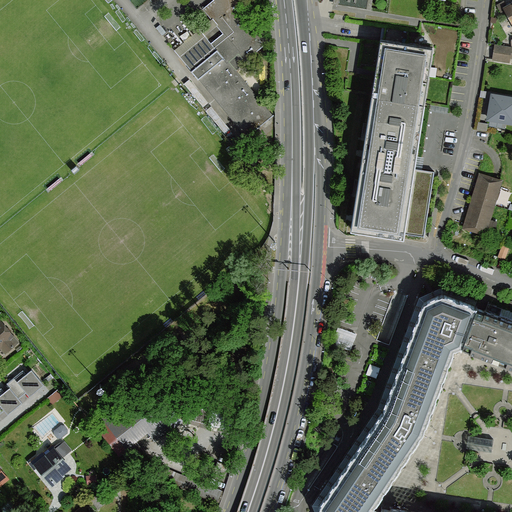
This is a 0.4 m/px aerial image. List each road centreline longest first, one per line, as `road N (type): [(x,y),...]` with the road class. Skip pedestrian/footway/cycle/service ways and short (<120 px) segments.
road 1 (primary): [(292,115),(276,331),(229,511)]
road 2 (primary): [(266,511),(301,387),(319,246)]
road 3 (residential): [(438,256),(468,132),(487,0)]
road 4 (primary): [(299,280),(274,427),(248,511)]
road 5 (primary): [(299,280),(312,89)]
road 6 (primary): [(292,115),(299,280)]
road 7 (primary): [(319,246),(312,89)]
